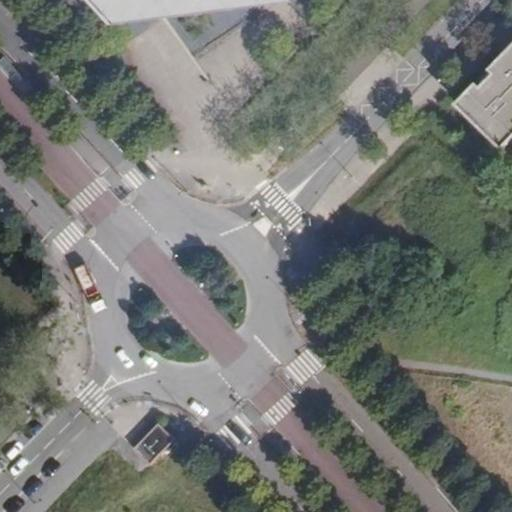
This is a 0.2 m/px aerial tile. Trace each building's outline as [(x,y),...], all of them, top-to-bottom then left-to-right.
[(136,0),(142,7),(151,0),(48,0),(81,36),(102,17),(121,0),(136,0)] [(122,26),(291,13),(280,0),(151,0),(142,7),(136,0),(121,0),(102,17),(110,26),(122,26)] [(480,84),(459,104),(504,148),(511,140),(511,50),(493,70),(496,73),(483,87),(480,84)] [(493,70),(480,84),(483,87),(496,73),(493,70)] [(218,322),(200,338),(222,363),(240,346),(218,322)] [(173,436),(156,421),(132,447),(148,463),(173,436)]
